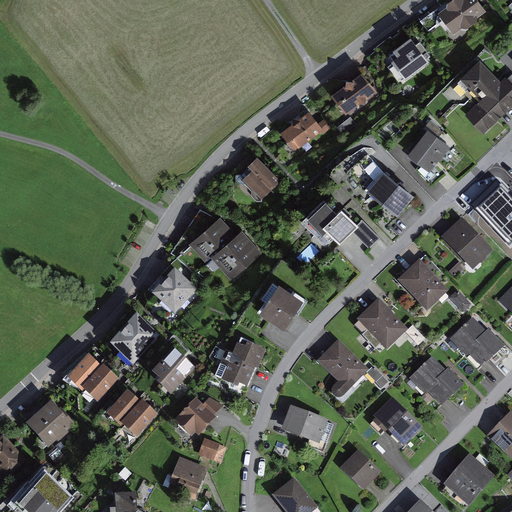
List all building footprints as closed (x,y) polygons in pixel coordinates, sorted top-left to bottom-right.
[(478,16),(488,8),(481,0),(448,0),(448,1),(448,7),(439,14),(453,33),(461,27),(468,27),(477,21),(478,16)] [(431,54),(420,40),(416,43),(411,37),(393,50),(398,56),(392,60),(406,78),(430,59),(428,57),(431,54)] [(482,132),(511,104),(511,82),(507,77),(502,82),(480,59),(460,79),(481,102),(466,115),(482,132)] [(348,113),(378,90),(363,71),(333,94),(348,113)] [(295,151),(325,129),(312,110),(281,131),(295,151)] [(425,127),(428,130),(409,154),(431,171),(451,146),(439,137),(444,131),(430,120),(425,127)] [(262,196),(280,178),(257,154),(249,163),(253,167),(243,176),(262,196)] [(414,193),(384,171),(374,159),(365,167),(376,180),(367,191),(397,215),(414,193)] [(511,188),(501,181),(481,209),(503,225),(511,211),(511,188)] [(370,249),(382,237),(364,219),(358,225),(341,207),(336,212),(324,200),(305,218),(321,235),(323,233),(327,238),(331,235),(340,243),(353,232),(370,249)] [(207,262),(213,256),(235,238),(220,219),(191,244),(207,262)] [(442,238),(472,270),(493,251),(463,219),(442,238)] [(235,238),(213,256),(231,277),(258,253),(241,233),(235,238)] [(449,290),(420,260),(399,281),(428,311),(449,290)] [(200,292),(175,267),(153,291),(178,315),(200,292)] [(284,330),(303,301),(277,285),(258,313),(284,330)] [(511,311),(511,288),(500,300),(511,311)] [(471,305),(457,290),(448,299),(462,314),(471,305)] [(386,349),(408,329),(379,299),(358,319),(386,349)] [(159,334),(136,315),(111,345),(133,364),(159,334)] [(467,356),(471,352),(479,344),(477,342),(485,335),(473,323),(453,342),(467,356)] [(479,344),(471,352),(484,366),(503,347),(488,331),(485,335),(477,342),(479,344)] [(258,369),(265,350),(239,340),(223,381),(246,390),(254,368),(258,369)] [(369,369),(338,340),(319,360),(341,381),(331,391),(340,400),(369,369)] [(192,368),(174,353),(155,375),(163,381),(161,384),(171,393),(192,368)] [(82,391),(84,389),(101,370),(89,359),(70,380),(82,391)] [(426,395),(430,391),(438,383),(436,381),(444,373),(432,361),(412,380),(426,395)] [(101,370),(84,389),(97,400),(116,379),(104,367),(101,370)] [(438,383),(430,391),(442,404),(462,386),(447,370),(444,373),(436,381),(438,383)] [(121,426),(123,424),(140,405),(128,394),(109,415),(121,426)] [(392,397),(374,416),(405,446),(423,427),(392,397)] [(214,415),(222,407),(212,398),(204,406),(196,398),(175,420),(192,436),(196,432),(200,436),(217,418),(214,415)] [(75,425),(52,401),(28,423),(50,447),(75,425)] [(140,405),(123,424),(136,436),(155,415),(143,403),(140,405)] [(329,419),(291,407),(283,432),(321,444),(329,419)] [(511,410),(488,435),(511,457),(511,410)] [(0,440),(0,463),(2,462),(5,467),(22,453),(18,449),(22,446),(10,432),(0,440)] [(228,447),(204,439),(199,455),(223,463),(228,447)] [(364,489),(381,471),(358,450),(342,468),(364,489)] [(495,474),(469,453),(444,484),(470,505),(495,474)] [(208,468),(179,457),(167,489),(196,500),(208,468)] [(44,473),(17,502),(27,511),(57,511),(71,498),(44,473)] [(296,479),(274,495),(287,511),(313,511),(319,508),(296,479)] [(136,511),(135,493),(114,494),(114,511),(136,511)] [(439,511),(427,500),(414,511),(439,511)]
